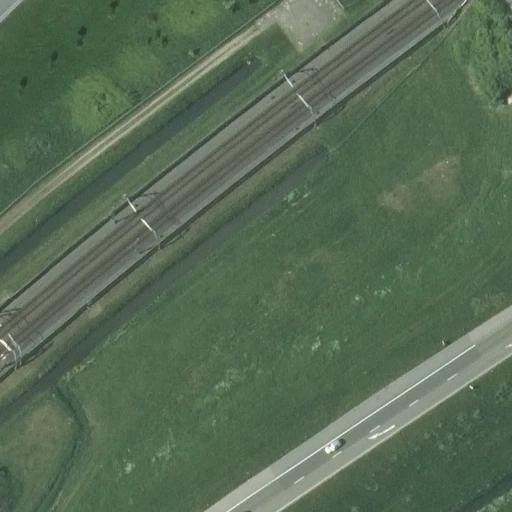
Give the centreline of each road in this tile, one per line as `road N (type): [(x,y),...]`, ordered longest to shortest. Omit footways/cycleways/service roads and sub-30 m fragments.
road 1 (track): [(257,29),(0,230)]
road 2 (motorway): [(511,330),(242,511)]
